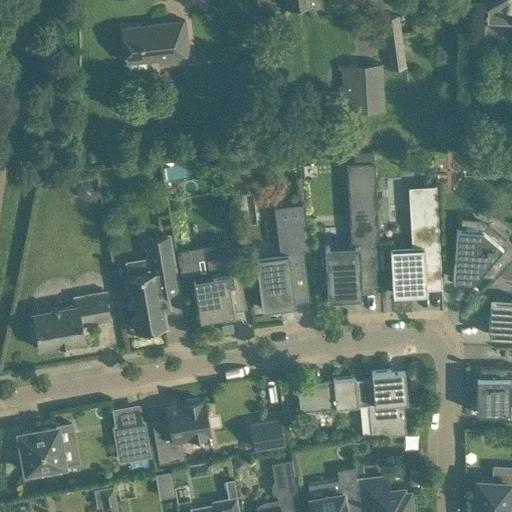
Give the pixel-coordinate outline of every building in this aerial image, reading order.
[(383,17),(390,68),(405,65),(399,15),(383,17)] [(159,57),(159,63),(189,59),(185,19),(122,26),(126,61),(159,57)] [(249,61),(232,62),(233,76),(250,75),(249,61)] [(381,62),(346,64),(348,112),(383,110),(381,62)] [(361,295),(361,291),(377,290),(375,266),(371,267),(371,255),(380,254),(374,160),(374,151),(353,152),(354,161),(352,161),(355,207),(368,206),(369,224),(350,225),(351,243),(325,245),(328,297),(361,295)] [(228,155),(231,180),(251,177),(248,153),(228,155)] [(100,192),(97,185),(88,179),(80,181),(76,187),(79,194),(88,200),(96,199),(100,192)] [(390,246),(393,292),(412,291),(425,290),(425,287),(441,286),(436,183),(409,184),(412,245),(390,246)] [(302,271),(300,249),(309,248),(305,219),(277,222),(282,256),(256,259),(259,288),(262,307),(280,305),(280,302),(310,299),(306,270),(302,271)] [(453,278),(473,279),(477,274),(496,275),(499,271),(511,255),(511,242),(488,223),(478,234),(456,232),(453,278)] [(171,307),(168,291),(179,290),(169,234),(145,238),(150,270),(127,274),(137,329),(164,325),(162,309),(171,307)] [(211,274),(193,277),(197,297),(196,297),(200,317),(219,314),(218,311),(233,308),(246,306),(240,269),(236,245),(223,247),(224,255),(208,258),(211,274)] [(511,255),(499,271),(504,276),(511,276),(511,255)] [(32,311),(34,322),(29,322),(32,338),(36,337),(38,347),(85,339),(82,323),(110,318),(105,290),(74,295),(75,304),(32,311)] [(511,299),(490,298),(489,315),(488,334),(511,335),(511,299)] [(511,410),(511,365),(480,366),(480,375),(476,375),(477,392),(477,411),(491,411),(502,411),(509,411),(511,410)] [(404,367),(397,368),(371,370),(372,376),(355,377),(355,375),(333,377),(336,407),(358,405),(368,404),(371,435),(406,432),(403,399),(407,399),(404,367)] [(298,391),(300,409),(314,408),(312,390),(298,391)] [(209,432),(203,399),(199,400),(199,396),(184,399),(185,402),(167,405),(169,417),(152,420),(159,462),(185,458),(181,437),(209,432)] [(250,423),(255,447),(284,442),(280,418),(250,423)] [(115,427),(118,446),(121,458),(148,453),(143,422),(115,427)] [(59,469),(58,464),(64,463),(57,425),(18,432),(25,470),(42,467),(43,472),(59,469)] [(271,462),(275,480),(271,484),(272,493),(277,494),(280,511),(279,511),(300,511),(300,508),(291,458),(271,462)] [(187,463),(190,476),(212,472),(210,459),(187,463)] [(360,511),(359,504),(356,479),(354,465),(337,468),(340,486),(325,489),(326,494),(310,496),(312,511),(360,511)] [(171,470),(158,472),(160,484),(173,482),(171,470)] [(419,470),(410,470),(410,483),(419,483),(419,470)] [(387,476),(356,479),(359,504),(375,502),(376,511),(404,511),(405,510),(411,510),(408,489),(402,490),(402,486),(388,488),(387,476)] [(478,480),(478,483),(475,486),(474,494),(477,497),(476,511),(506,511),(507,506),(511,506),(511,482),(508,483),(508,481),(478,480)] [(101,505),(103,511),(117,508),(113,485),(94,488),(97,506),(101,505)] [(236,495),(212,499),(214,511),(239,511),(239,507),(236,495)]
